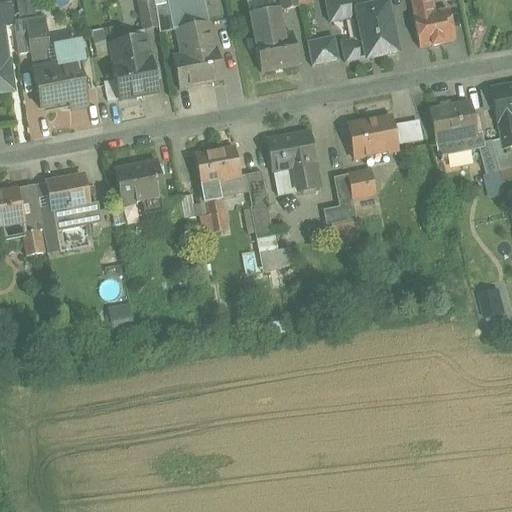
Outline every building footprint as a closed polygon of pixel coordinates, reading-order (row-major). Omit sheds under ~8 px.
[(152,0),(153,2),(154,9),(199,0),(152,0)] [(202,0),(199,0),(154,9),(158,30),(159,35),(176,32),(176,31),(207,25),(202,0)] [(298,0),(281,0),(284,11),(300,8),(298,0)] [(383,0),(327,0),(325,0),(330,25),(349,21),(354,43),(341,45),(345,64),(367,60),(367,61),(369,61),(369,60),(394,55),(394,57),(396,56),(389,19),(387,20),(383,0)] [(429,0),(410,0),(414,18),(432,14),(429,0)] [(153,2),(136,5),(140,33),(158,30),(154,9),(153,2)] [(12,4),(0,6),(0,93),(12,92),(8,65),(7,65),(1,28),(15,26),(12,4)] [(414,18),(413,18),(419,49),(431,47),(431,48),(442,46),(442,44),(454,42),(448,11),(432,14),(414,18)] [(280,12),(249,17),(260,74),(298,67),(292,36),(284,37),(280,12)] [(207,25),(176,31),(176,32),(184,73),(174,75),(177,91),(188,89),(188,88),(222,82),(215,52),(213,52),(207,25)] [(46,30),(16,34),(19,56),(49,52),(46,30)] [(145,38),(108,44),(112,69),(111,69),(117,101),(157,94),(152,62),(149,62),(145,38)] [(334,40),(308,45),(313,69),(339,64),(334,40)] [(79,62),(33,72),(40,110),(68,104),(69,111),(88,107),(79,62)] [(511,88),(489,93),(495,126),(497,125),(503,152),(511,150),(511,88)] [(450,105),(440,107),(441,111),(430,114),(436,148),(438,148),(437,145),(475,139),(476,140),(477,140),(470,105),(451,109),(450,105)] [(391,120),(349,128),(355,162),(367,160),(369,168),(388,164),(386,156),(398,154),(391,120)] [(310,135),(268,142),(274,175),(294,172),(298,195),(319,191),(315,168),(317,167),(310,135)] [(500,173),(492,144),(479,147),(486,177),(500,173)] [(235,149),(195,157),(201,188),(240,180),(235,149)] [(158,164),(115,172),(122,207),(141,204),(160,200),(165,199),(161,179),(163,179),(164,175),(162,169),(160,167),(159,168),(158,164)] [(371,172),(357,175),(362,201),(376,198),(371,172)] [(263,175),(246,178),(252,211),(250,212),(256,242),(273,239),(268,211),(270,210),(263,175)] [(349,177),(334,180),(340,209),(324,212),(327,229),(358,223),(349,177)] [(84,178),(48,185),(57,234),(87,229),(103,226),(98,205),(89,206),(84,178)] [(35,187),(19,191),(26,234),(38,232),(38,233),(44,231),(35,187)] [(19,191),(0,194),(0,228),(2,229),(4,242),(24,239),(23,235),(26,234),(19,191)] [(192,197),(181,199),(185,221),(196,218),(192,197)] [(181,199),(168,202),(172,223),(185,221),(181,199)] [(160,200),(141,204),(144,217),(162,213),(160,200)] [(221,202),(206,204),(212,236),(226,233),(221,202)] [(87,229),(57,234),(61,253),(90,248),(87,229)] [(26,234),(23,235),(24,239),(28,258),(44,255),(38,233),(38,232),(26,234)] [(485,321),(509,316),(503,291),(480,296),(485,321)] [(130,308),(111,312),(115,335),(135,331),(130,308)] [(79,362),(70,364),(72,375),(82,374),(79,362)]
